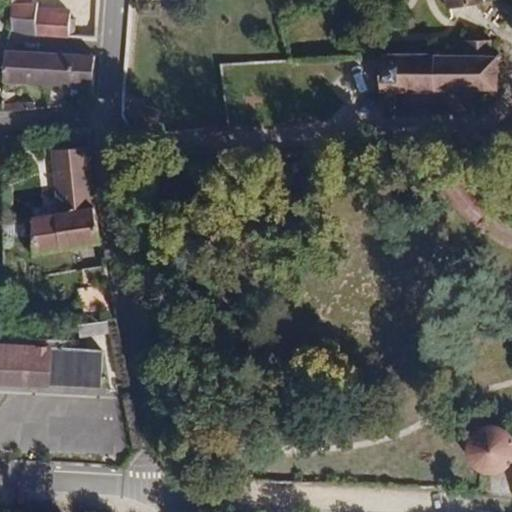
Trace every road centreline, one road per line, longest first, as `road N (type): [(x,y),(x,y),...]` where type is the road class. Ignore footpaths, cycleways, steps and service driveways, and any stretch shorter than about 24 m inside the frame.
road 1 (unclassified): [(104,145),(498,128)]
road 2 (residential): [(150,489),(152,447),(104,145)]
road 3 (unclassified): [(377,511),(150,489)]
road 4 (unknown): [(391,135),(475,210),(511,228)]
road 5 (residential): [(150,489),(0,482)]
